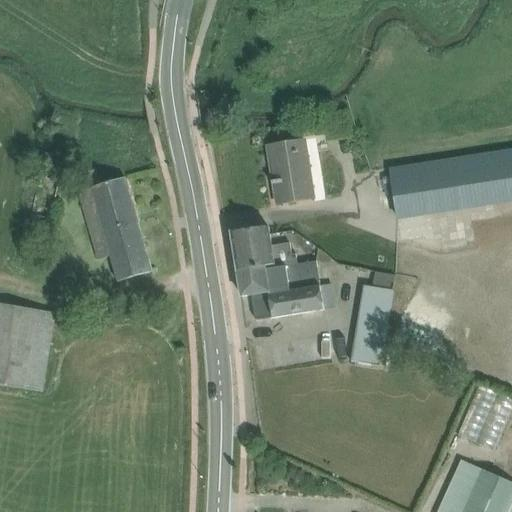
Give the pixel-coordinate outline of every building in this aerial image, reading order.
[(274,206),(314,200),(304,139),(265,146),(274,206)] [(511,204),(511,146),(379,167),(388,223),(511,204)] [(111,284),(152,272),(125,177),(83,189),(111,284)] [(333,233),(332,220),(293,222),(293,235),(333,233)] [(267,316),(338,307),(335,282),(319,284),(316,262),(300,264),(297,241),(269,244),(267,225),(227,231),(236,296),(264,292),(267,316)] [(383,358),(393,286),(366,283),(356,355),(383,358)] [(0,384),(42,394),(61,309),(0,294),(0,384)] [(112,334),(130,339),(135,322),(117,317),(112,334)] [(127,350),(126,382),(150,382),(150,350),(127,350)] [(511,472),(473,454),(447,509),(453,511),(500,511),(511,486),(511,472)]
